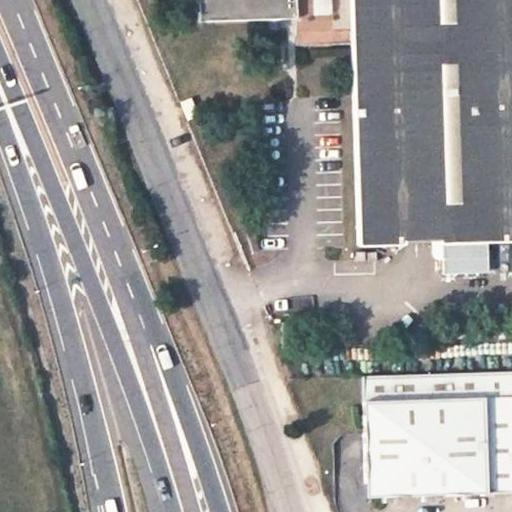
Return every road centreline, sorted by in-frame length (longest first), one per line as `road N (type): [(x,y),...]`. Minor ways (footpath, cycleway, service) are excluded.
road 1 (residential): [(290,511),(251,382),(91,0)]
road 2 (trunk): [(0,120),(78,355),(112,511)]
road 3 (motorway): [(0,54),(154,420)]
road 4 (trunk): [(126,278),(10,0)]
road 5 (motorway): [(220,511),(170,365),(126,278)]
road 6 (unknown): [(215,296),(310,289),(301,138)]
road 7 (motorway): [(154,420),(126,278)]
